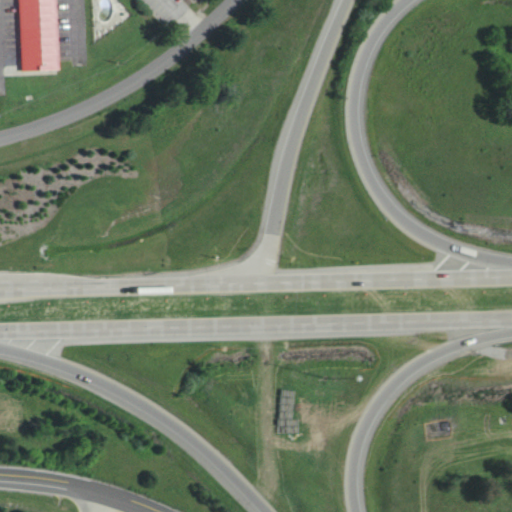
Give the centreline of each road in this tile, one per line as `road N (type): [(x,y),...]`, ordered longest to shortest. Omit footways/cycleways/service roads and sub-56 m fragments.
road 1 (primary): [(0,333),(511,320)]
road 2 (primary): [(511,275),(0,287)]
road 3 (motorway): [(511,265),(432,240),(401,221),(358,156),(351,115),(358,72),(375,33),(405,0)]
road 4 (motorway): [(0,349),(147,408),(264,511)]
road 5 (motorway): [(346,0),(250,285)]
road 6 (residential): [(0,139),(53,124),(134,84),(236,0)]
road 7 (motorway): [(354,511),(353,465),(377,403),(442,351),(511,332)]
road 8 (residential): [(148,511),(0,477)]
